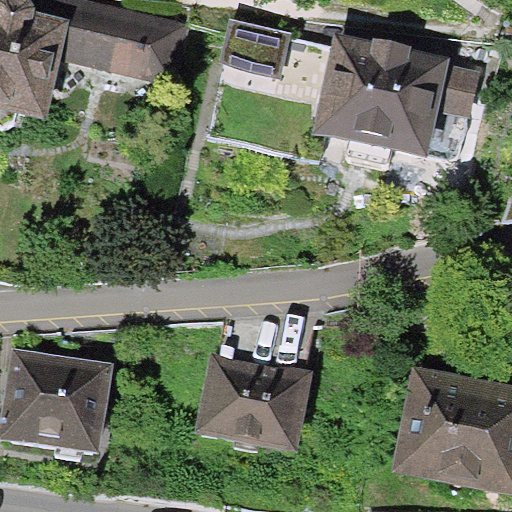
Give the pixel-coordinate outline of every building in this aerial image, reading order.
[(167,80),(178,32),(34,1),(29,23),(0,16),(0,111),(40,120),(54,56),(167,80)] [(469,107),(477,63),(343,39),(341,50),(230,31),(211,140),(321,159),(323,147),(442,168),(454,105),(469,107)] [(511,171),(499,221),(511,218),(511,171)] [(197,450),(291,466),(307,380),(212,363),(197,450)] [(0,447),(101,461),(113,378),(9,364),(0,425),(0,447)] [(511,503),(511,397),(411,385),(397,489),(511,503)]
